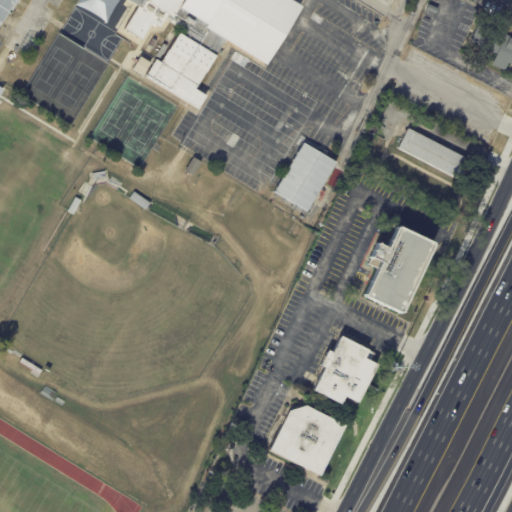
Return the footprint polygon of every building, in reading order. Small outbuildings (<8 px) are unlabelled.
[(0,0),(13,0),(0,23),(0,0)] [(287,0),(287,1),(299,8),(263,66),(225,43),(196,90),(204,95),(195,106),(141,75),(168,30),(121,0),(287,0)] [(511,38),(511,66),(506,64),(503,71),(489,65),(494,55),(479,49),(488,28),(511,38)] [(463,160),(454,177),(398,147),(408,128),(464,158),(463,160)] [(273,193),(307,212),(334,162),(300,143),(273,193)] [(182,171),(191,158),(199,163),(190,177),(182,171)] [(151,204),(153,205),(149,211),(133,200),(137,194),(151,204)] [(84,203),(76,216),(71,212),(78,200),(84,203)] [(429,242),(432,244),(399,313),(363,296),(380,262),(371,257),(378,243),(388,248),(398,227),(429,242)] [(370,349),(367,356),(381,363),(362,401),(349,394),(345,402),(317,388),(328,366),(323,364),(331,348),(336,351),(344,334),(371,348),(370,349)] [(318,411),(346,424),(321,475),(270,451),(289,411),(306,405),(318,411)]
